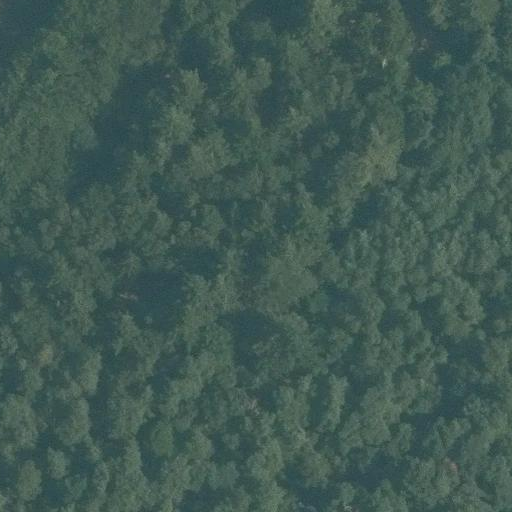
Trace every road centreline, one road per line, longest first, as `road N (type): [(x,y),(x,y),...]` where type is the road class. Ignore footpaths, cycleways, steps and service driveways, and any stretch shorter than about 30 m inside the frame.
road 1 (track): [(234,387),(511,7)]
road 2 (unknown): [(184,0),(0,212)]
road 3 (track): [(0,150),(116,0)]
